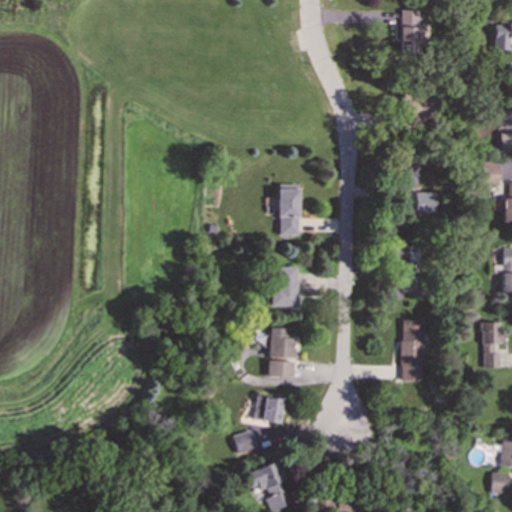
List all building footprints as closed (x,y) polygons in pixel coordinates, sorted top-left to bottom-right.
[(397,53),(416,54),(416,34),(415,34),(416,10),(398,10),(397,53)] [(511,21),(505,21),(505,25),(491,25),(491,49),(511,49),(511,38),(511,21)] [(511,151),(511,133),(497,133),(496,151),(511,151)] [(495,184),(495,160),(487,160),(487,164),(479,164),(478,183),(495,184)] [(398,184),(413,184),(414,162),(399,161),(398,184)] [(500,197),(500,222),(511,222),(511,182),(504,182),(504,197),(500,197)] [(275,234),(295,235),(296,189),(275,189),(275,234)] [(416,243),(389,243),(389,263),(416,264),(416,243)] [(511,296),(511,249),(499,249),(499,296),(511,296)] [(295,305),(295,266),(271,266),(271,305),(295,305)] [(419,319),(398,319),(397,380),(419,380),(419,319)] [(479,367),(497,367),(497,343),(498,343),(497,319),(479,320),(479,367)] [(292,337),(284,337),(285,327),(266,327),(266,358),(291,358),(292,337)] [(291,377),(291,361),(265,360),(265,376),(291,377)] [(251,419),(279,422),(281,398),(253,395),(251,419)] [(235,453),(253,448),(248,429),(229,435),(235,453)] [(511,466),(511,436),(498,436),(497,466),(511,466)] [(268,511),(287,503),(277,481),(282,479),(274,460),(244,473),(256,501),(262,498),(268,511)] [(505,492),(506,473),(488,472),(488,491),(505,492)]
